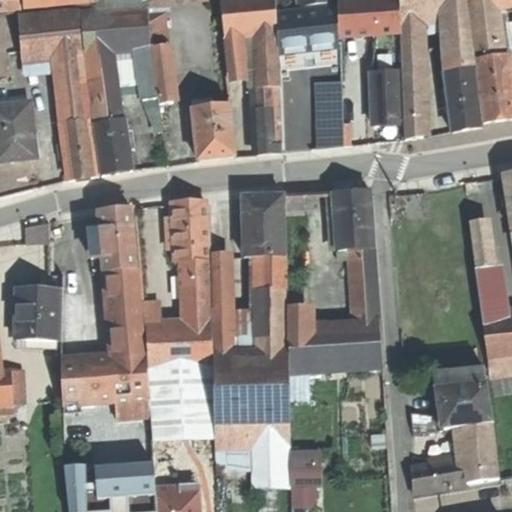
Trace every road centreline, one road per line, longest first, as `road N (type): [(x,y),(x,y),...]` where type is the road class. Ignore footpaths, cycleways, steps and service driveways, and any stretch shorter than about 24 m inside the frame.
road 1 (residential): [(0,219),(129,189),(382,168)]
road 2 (residential): [(382,168),(403,511)]
road 3 (unknown): [(73,200),(98,367)]
road 4 (residential): [(382,168),(511,153)]
